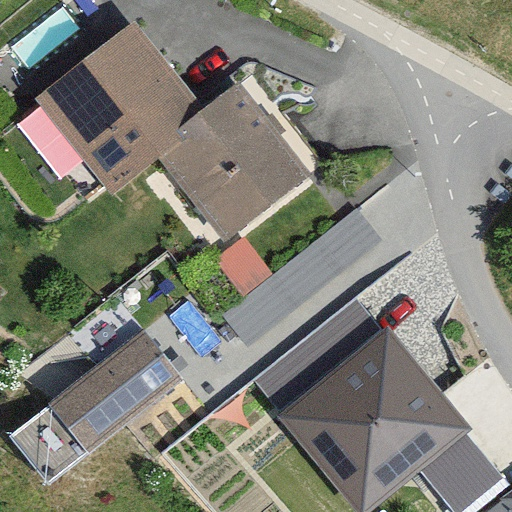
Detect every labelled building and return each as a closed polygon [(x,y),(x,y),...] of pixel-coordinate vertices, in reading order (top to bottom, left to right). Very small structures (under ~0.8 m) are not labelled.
[(210,124),(138,36),(37,117),(109,206),(156,167),(210,124)] [(249,92),(210,124),(156,167),(221,247),(314,172),(249,92)] [(245,238),(222,258),(248,289),(272,269),(245,238)] [(30,420),(77,474),(220,353),(173,298),(30,420)] [(375,477),(475,394),(427,336),(417,345),(394,317),(304,391),(375,477)]
